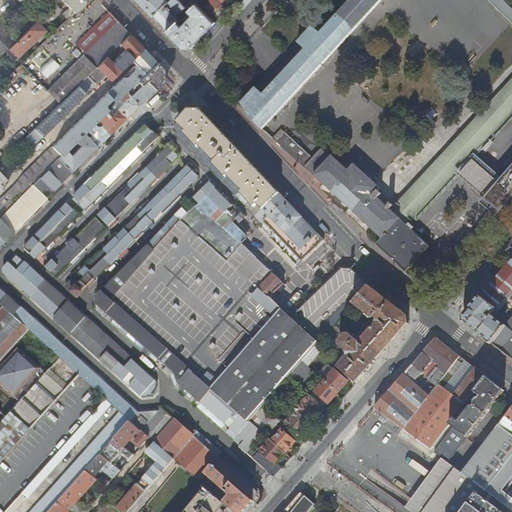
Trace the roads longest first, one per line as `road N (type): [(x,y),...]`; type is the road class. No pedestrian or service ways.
road 1 (tertiary): [(436,321),(189,74)]
road 2 (residential): [(436,321),(271,511)]
